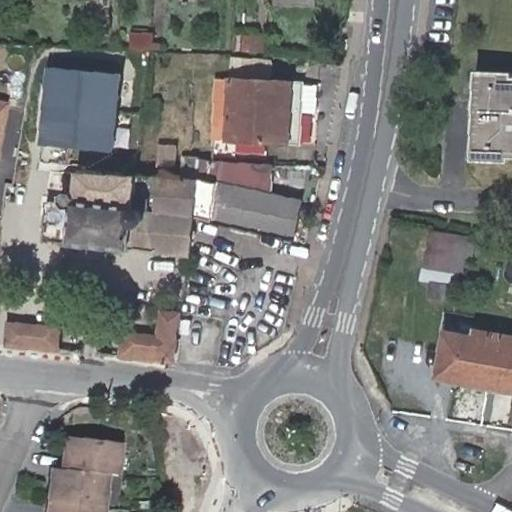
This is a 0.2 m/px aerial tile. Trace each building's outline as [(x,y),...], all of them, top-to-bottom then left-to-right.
[(230,87),(267,89),(270,70),(232,66),(230,87)] [(511,69),(488,68),(483,156),(511,158),(511,69)] [(130,81),(59,70),(49,145),(118,157),(130,81)] [(302,92),(267,89),(230,87),(216,86),(214,140),(297,146),(299,121),(301,106),(302,93),(302,92)] [(314,123),(316,95),(302,93),(301,106),(299,121),(314,123)] [(0,149),(12,101),(0,99),(0,149)] [(183,159),(181,178),(201,181),(203,167),(204,162),(183,159)] [(222,183),(216,223),(292,233),(297,195),(271,192),(271,175),(270,161),(203,167),(201,181),(222,183)] [(181,178),(149,175),(82,168),(80,178),(67,177),(66,192),(56,191),(54,202),(48,201),(43,237),(78,242),(78,247),(129,252),(130,246),(188,254),(193,220),(216,223),(222,183),(201,181),(181,178)] [(431,302),(456,309),(473,244),(433,234),(420,286),(434,290),(431,302)] [(120,356),(174,362),(178,318),(159,315),(156,338),(122,334),(120,356)] [(12,321),(0,320),(0,343),(8,345),(12,321)] [(64,328),(12,321),(8,345),(61,350),(64,328)] [(476,333),(449,327),(439,373),(511,390),(511,332),(505,331),(503,338),(493,337),(495,328),(478,325),(476,333)] [(40,472),(36,511),(91,511),(95,478),(105,479),(108,448),(53,443),(50,473),(40,472)]
